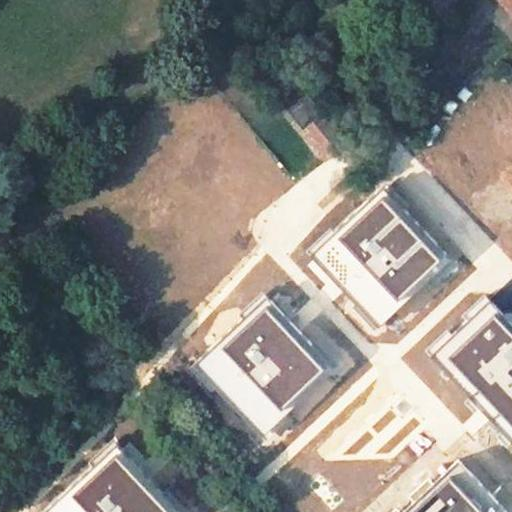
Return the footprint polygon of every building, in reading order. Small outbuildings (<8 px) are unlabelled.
[(511,0),(501,0),(511,14),(511,0)] [(264,85),(273,96),(284,88),(275,77),(264,85)] [(272,97),(316,155),(337,139),(293,81),(284,88),(273,96),(272,97)] [(343,241),(319,264),(359,307),(364,303),(387,327),(442,275),(438,272),(450,260),(409,216),(405,219),(383,196),(339,237),(343,241)] [(246,323),(202,365),(224,388),(219,392),(261,437),(285,415),(290,419),(334,378),(311,354),(316,349),(275,306),(251,328),(246,323)] [(511,325),(493,306),(434,361),(511,444),(511,325)] [(59,493),(76,511),(74,511),(170,511),(154,495),(159,491),(118,446),(93,469),(89,464),(59,493)] [(505,511),(459,462),(405,511),(505,511)] [(74,511),(76,511),(59,493),(40,510),(42,511),(74,511)]
